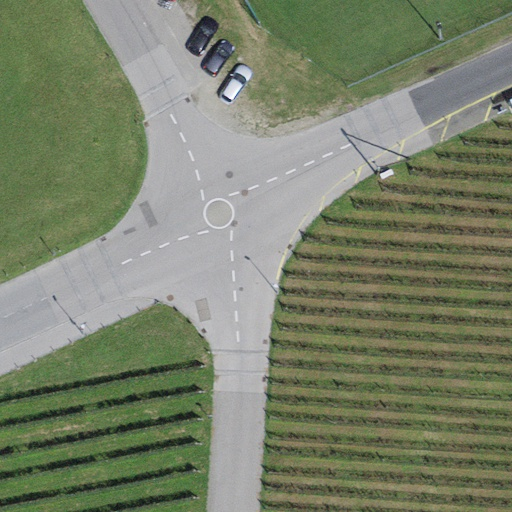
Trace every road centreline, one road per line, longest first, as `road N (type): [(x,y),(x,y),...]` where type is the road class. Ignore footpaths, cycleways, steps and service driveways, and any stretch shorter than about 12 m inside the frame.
road 1 (residential): [(511,64),(221,210)]
road 2 (residential): [(221,210),(236,345),(229,511)]
road 3 (residential): [(0,316),(221,210)]
road 4 (residential): [(221,210),(99,0)]
